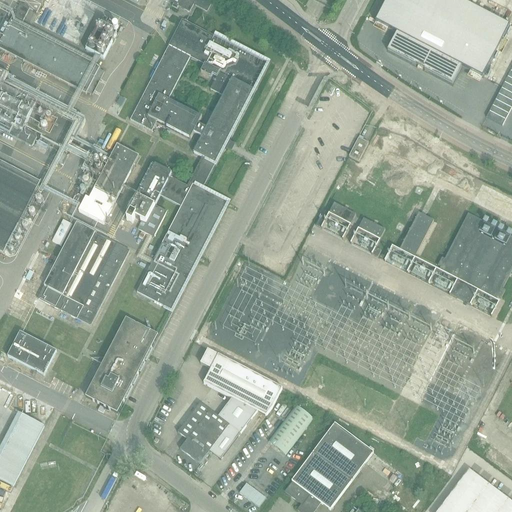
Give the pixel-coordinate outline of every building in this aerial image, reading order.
[(173,0),(172,3),(174,4),(172,7),(177,9),(178,6),(190,12),(193,5),(207,12),(211,4),(204,0),(173,0)] [(497,53),(503,40),(510,27),(459,0),(387,0),(376,23),(388,29),(397,34),(388,52),(416,66),(416,65),(418,67),(422,69),(425,70),(424,71),(452,85),(462,68),(471,72),(482,78),(483,79),(497,53)] [(21,4),(11,22),(11,23),(7,21),(0,34),(0,49),(86,94),(87,92),(92,95),(104,72),(99,70),(100,68),(21,27),(30,9),(21,4)] [(51,23),(50,25),(57,29),(61,22),(45,13),(43,18),(51,23)] [(104,18),(99,27),(86,51),(104,61),(121,27),(104,18)] [(181,207),(136,293),(171,311),(227,203),(202,190),(267,65),(182,21),(169,47),(130,121),(152,132),(157,122),(190,139),(194,133),(202,137),(194,153),(202,158),(187,187),(170,178),(172,174),(155,166),(126,221),(132,224),(135,218),(146,224),(142,232),(153,238),(167,213),(155,206),(160,197),(181,207)] [(85,39),(88,33),(73,27),(70,33),(85,39)] [(36,104),(1,86),(5,77),(0,74),(0,130),(17,140),(32,147),(37,138),(22,130),(36,104)] [(511,87),(505,83),(502,89),(511,94),(511,87)] [(511,94),(502,89),(499,95),(511,101),(511,94)] [(511,101),(499,95),(496,101),(511,109),(511,108),(511,101)] [(496,101),(493,106),(509,115),(511,109),(496,101)] [(493,106),(490,112),(506,120),(509,115),(493,106)] [(490,112),(487,118),(503,126),(506,120),(490,112)] [(349,157),(359,162),(368,144),(359,138),(349,157)] [(117,146),(89,200),(89,201),(85,199),(79,212),(103,225),(139,157),(117,146)] [(40,183),(0,162),(0,252),(3,254),(40,183)] [(329,215),(329,214),(328,215),(351,227),(351,226),(356,216),(334,205),(329,215)] [(400,251),(415,259),(434,222),(419,214),(400,251)] [(478,292),(496,302),(498,298),(501,300),(505,291),(502,290),(511,271),(511,237),(510,237),(511,234),(500,228),(494,239),(506,245),(505,247),(478,233),(479,231),(491,237),(496,226),(485,220),(484,223),(468,215),(445,260),(442,259),(438,267),(441,269),(439,272),(457,282),(450,294),(449,295),(450,295),(449,296),(471,307),(471,306),(472,306),(471,305),(478,292)] [(323,229),(323,228),(326,222),(320,219),(316,227),(321,229),(322,230),(322,229),(323,229)] [(358,230),(358,231),(380,242),(380,241),(385,231),(364,220),(358,230)] [(63,221),(61,225),(52,242),(61,246),(72,225),(63,221)] [(129,252),(77,224),(38,299),(90,327),(129,252)] [(381,251),(376,248),(373,254),(372,254),(372,255),(372,256),(373,256),(377,258),(381,251)] [(157,337),(149,332),(126,320),(105,360),(85,398),(117,414),(157,337)] [(7,357),(9,358),(44,376),(56,352),(19,333),(7,357)] [(200,404),(178,434),(187,441),(180,450),(200,465),(209,452),(221,461),(257,412),(266,417),(272,409),(283,389),(208,351),(200,365),(211,370),(204,385),(232,399),(218,417),(200,404)] [(26,406),(0,464),(0,474),(23,485),(53,418),(26,406)] [(269,442),(285,455),(313,419),(297,407),(269,442)] [(335,424),(313,452),(292,482),(293,482),(285,493),(302,505),(298,511),(314,511),(321,504),(330,511),(336,503),(352,482),(373,453),(335,424)] [(451,494),(437,511),(511,511),(511,503),(508,501),(509,500),(507,499),(506,498),(505,499),(499,494),(499,493),(497,492),(496,491),(495,491),(489,486),(488,484),(486,483),(485,484),(479,479),(480,478),(478,477),(476,476),(476,477),(469,472),(470,471),(469,470),(451,494)] [(239,495),(260,510),(267,500),(247,485),(239,495)]
